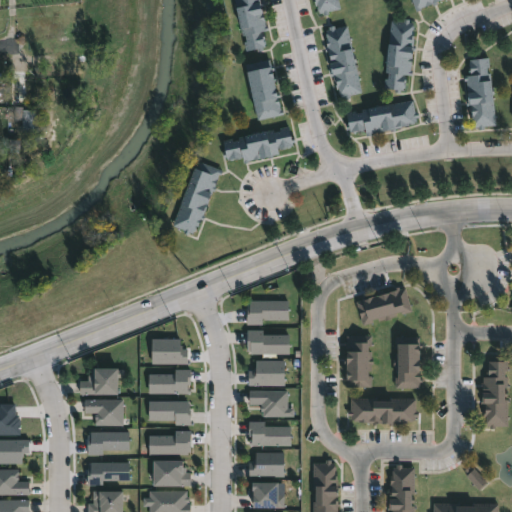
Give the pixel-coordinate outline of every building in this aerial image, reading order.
[(261,0),(262,1),(263,1),(268,25),(269,25),(270,29),(264,31),(266,47),(263,47),(264,50),(259,51),(258,48),(247,50),(245,40),(248,40),(247,35),(244,35),(242,26),(244,25),(242,20),(240,21),(238,14),(235,0),(261,0)] [(340,0),(343,8),(331,10),(332,13),(324,15),(324,12),(321,13),(319,5),(317,6),(315,0),(340,0)] [(437,0),(438,3),(434,4),(433,3),(422,7),(422,9),(417,11),(412,0),(437,0)] [(407,20),(407,22),(410,22),(410,26),(412,26),(410,45),(413,46),(413,50),(411,50),(408,75),(402,74),(402,76),(404,76),(403,82),(402,82),(401,84),(403,84),(403,87),(402,87),(402,90),(399,89),(398,92),(393,92),(393,89),(381,88),(382,78),(385,78),(386,72),(383,72),(388,20),(401,21),(401,18),(407,19),(407,20)] [(336,24),(336,27),(349,25),(353,48),(355,48),(363,92),(352,94),(352,97),(347,98),(346,95),(342,96),(341,89),(338,89),(336,81),(335,81),(334,75),(332,76),(331,70),(333,70),(329,51),(327,51),(326,46),(329,46),(326,32),(328,32),(327,29),(331,28),(330,26),(336,24)] [(491,66),(492,80),(494,80),(498,125),(486,126),(486,128),(480,129),(480,127),(477,127),(476,119),(473,119),(472,105),(468,105),(468,100),(470,100),(468,80),(465,80),(465,75),(472,74),(471,59),(490,57),(491,66)] [(271,58),(283,109),(284,109),(286,114),(259,120),(246,63),(271,58)] [(411,99),(413,112),(415,112),(416,117),(414,117),(415,122),(413,122),(393,126),(394,130),(389,131),(388,129),(369,132),(370,135),(364,136),(363,129),(348,132),(344,112),(354,110),(354,113),(361,111),(361,109),(411,99)] [(38,111),(38,133),(22,133),(21,131),(22,119),(15,119),(16,107),(27,107),(27,111),(38,111)] [(289,126),(292,137),(293,137),(294,142),(292,142),(293,144),(278,148),(279,154),(245,162),(244,157),(228,161),(227,157),(225,158),(223,150),(225,150),(223,141),(233,138),(234,141),(240,139),(240,137),(275,129),(275,132),(281,131),(280,128),(289,126)] [(222,173),(196,237),(185,232),(186,230),(174,225),(183,202),(184,203),(201,161),(223,170),(222,173)] [(397,288),(403,287),(409,310),(402,312),(402,310),(393,313),(394,315),(383,320),(382,319),(375,320),(375,318),(369,320),(370,322),(360,325),(356,308),(361,307),(359,299),(397,288)] [(250,300),(289,299),(289,319),(263,319),(263,324),(247,324),(247,308),(248,308),(248,302),(250,302),(250,300)] [(290,353),(290,333),(263,333),(263,328),(247,328),(247,350),(251,350),(251,353),(290,353)] [(365,345),(365,351),(369,351),(369,358),(370,358),(369,370),(365,370),(365,376),(368,376),(369,386),(345,387),(344,335),(369,335),(369,345),(365,345)] [(416,346),(416,359),(419,359),(419,366),(415,366),(415,372),(418,372),(418,377),(419,377),(418,387),(394,387),(394,344),(400,344),(400,337),(418,337),(418,343),(416,343),(416,346)] [(152,338),(181,339),(181,348),(188,349),(188,363),(152,363),(152,338)] [(285,359),(285,384),(249,384),(249,370),(254,370),(254,366),(256,366),(256,359),(285,359)] [(502,370),(502,377),(506,377),(506,387),(501,387),(501,391),(506,391),(506,395),(501,395),(501,400),(505,400),(505,426),(494,426),(494,429),(488,429),(488,425),(484,425),(484,417),(481,417),(482,404),(479,404),(479,392),(481,392),(481,390),(480,390),(479,382),(481,382),(481,377),(486,377),(486,361),(505,361),(506,370),(502,370)] [(120,369),(124,369),(124,378),(120,378),(120,395),(80,394),(80,380),(88,380),(88,375),(91,375),(91,368),(120,369)] [(175,368),(191,368),(191,393),(149,393),(149,374),(175,374),(175,368)] [(249,389),(288,389),(288,407),(294,407),(294,415),(263,415),(263,410),(261,410),(261,403),(249,403),(249,389)] [(413,399),(413,412),(416,412),(416,416),(413,416),(413,420),(407,420),(407,422),(391,423),(391,426),(387,426),(387,424),(370,425),(370,423),(357,422),(357,420),(349,420),(349,416),(346,416),(346,410),(348,410),(348,398),(413,399)] [(123,425),(97,425),(97,413),(86,412),(85,399),(123,399),(123,425)] [(149,400),(191,401),(191,424),(175,424),(175,420),(148,420),(149,400)] [(0,402),(16,402),(15,413),(21,413),(21,434),(0,433),(0,402)] [(291,445),(291,425),(265,426),(265,420),(249,420),(249,435),(252,435),(252,439),(249,439),(249,445),(291,445)] [(175,430),(191,430),(191,455),(149,454),(149,435),(175,435),(175,430)] [(102,449),(102,454),(87,454),(87,434),(91,434),(91,431),(129,432),(129,450),(102,449)] [(0,439),(29,440),(29,453),(23,453),(22,462),(0,462),(0,439)] [(285,477),(250,476),(250,462),(254,462),(254,459),(257,459),(257,452),(286,452),(285,477)] [(333,460),(333,463),(337,463),(339,486),(341,486),(340,501),(342,501),(342,506),(340,506),(340,511),(314,511),(314,463),(326,463),(326,459),(333,460)] [(185,470),(185,471),(190,471),(190,485),(154,485),(154,460),(185,460),(185,470)] [(103,480),(103,485),(87,485),(87,465),(91,465),(91,462),(129,462),(129,480),(103,480)] [(399,465),(399,467),(412,467),(412,494),(408,494),(408,497),(412,497),(412,502),(407,502),(407,506),(412,506),(412,511),(388,511),(388,510),(385,510),(385,499),(391,499),(391,496),(386,496),(386,493),(389,493),(388,475),(390,475),(390,467),(394,467),(394,465),(399,465)] [(0,469),(19,469),(19,482),(29,482),(29,494),(0,494),(0,469)] [(469,476),(479,491),(486,486),(477,471),(469,476)] [(284,507),(284,482),(253,481),(253,487),(249,487),(249,495),(254,496),(254,506),(284,507)] [(187,490),(187,496),(189,496),(189,502),(187,502),(187,503),(191,503),(191,511),(151,511),(151,504),(144,504),(145,497),(151,497),(151,490),(187,490)] [(87,511),(87,503),(93,503),(93,491),(124,491),(124,511),(87,511)] [(0,511),(0,499),(29,499),(29,511),(0,511)] [(496,504),(496,511),(431,511),(431,503),(458,504),(458,506),(470,507),(470,503),(496,504)]
